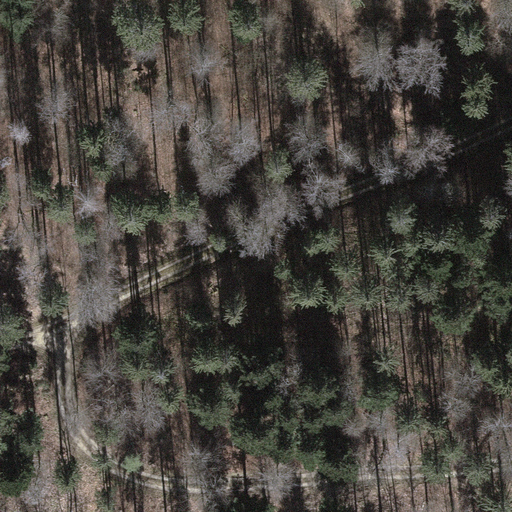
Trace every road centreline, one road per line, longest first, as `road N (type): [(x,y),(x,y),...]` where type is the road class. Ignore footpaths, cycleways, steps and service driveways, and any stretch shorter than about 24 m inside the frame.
road 1 (track): [(0,346),(54,329),(511,114)]
road 2 (track): [(54,329),(77,431),(116,467),(172,487),(511,458)]
